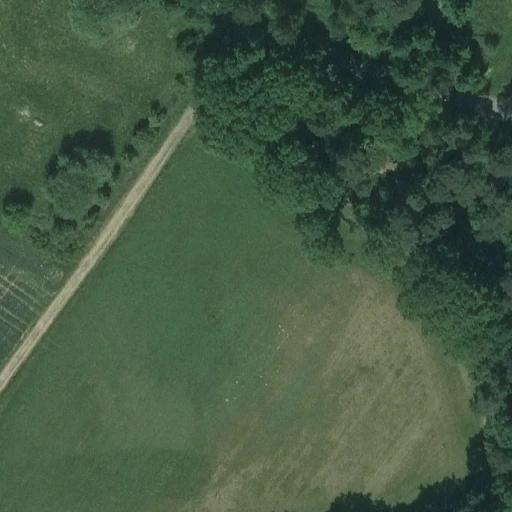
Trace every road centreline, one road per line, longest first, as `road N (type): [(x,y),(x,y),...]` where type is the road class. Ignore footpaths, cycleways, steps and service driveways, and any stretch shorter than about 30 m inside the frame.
road 1 (track): [(0,383),(244,22)]
road 2 (unclassified): [(213,0),(299,46),(511,106)]
